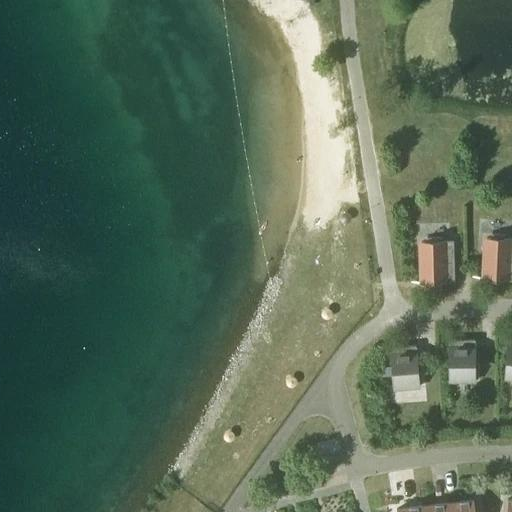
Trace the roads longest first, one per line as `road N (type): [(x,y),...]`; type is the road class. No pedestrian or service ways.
road 1 (residential): [(394,308),(349,0)]
road 2 (residential): [(511,455),(351,469)]
road 3 (residential): [(327,380),(233,504)]
